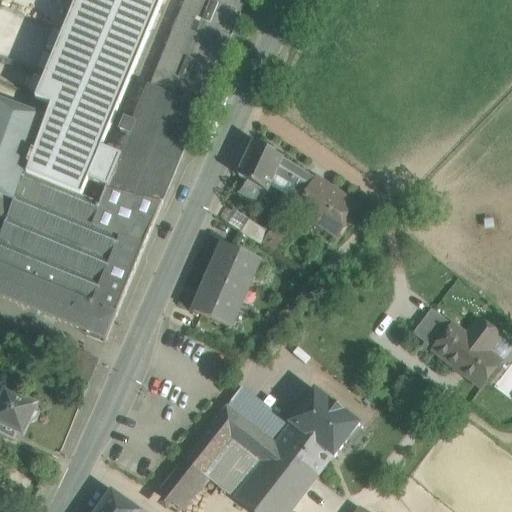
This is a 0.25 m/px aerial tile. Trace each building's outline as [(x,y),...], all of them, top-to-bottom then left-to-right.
[(52,107),(36,154),(33,153),(28,166),(31,167),(29,172),(25,171),(44,119),(0,102),(0,297),(107,342),(202,112),(149,90),(134,126),(130,137),(121,158),(108,190),(107,190),(101,206),(82,198),(89,182),(102,150),(164,0),(74,0),(78,1),(36,101),(52,107)] [(186,0),(149,90),(202,112),(247,0),(186,0)] [(134,126),(126,122),(121,133),(130,137),(134,126)] [(283,161),(254,143),(239,177),(247,182),(267,195),(267,194),(268,194),(276,176),(283,161)] [(102,150),(89,182),(107,190),(108,190),(121,158),(102,150)] [(306,175),(283,161),(276,176),(297,189),(306,175)] [(297,189),(287,204),(297,211),(297,210),(316,181),(315,181),(306,175),(297,189)] [(358,208),(316,180),(315,181),(316,181),(297,210),(337,237),(358,208)] [(267,195),(247,182),(239,195),(259,207),(267,195)] [(269,234),(249,221),(241,234),(261,247),(269,234)] [(261,263),(223,247),(222,248),(223,248),(214,269),(250,285),(260,264),(261,263)] [(250,285),(214,269),(204,291),(241,307),(250,285)] [(241,307),(204,291),(195,312),(194,312),(194,313),(232,329),(232,328),(241,307)] [(432,311),(413,335),(434,351),(453,327),(432,311)] [(468,338),(453,327),(434,351),(434,352),(482,389),(501,363),(484,351),(496,335),(480,322),(468,338)] [(99,361),(80,353),(70,378),(88,386),(99,361)] [(0,388),(0,434),(8,438),(11,431),(24,437),(30,424),(32,424),(37,423),(40,415),(39,410),(37,409),(38,407),(0,388)] [(288,425),(242,390),(162,495),(181,508),(205,476),(210,480),(235,447),(262,467),(236,500),(251,511),(296,511),(335,461),(288,425)] [(362,425),(315,390),(288,425),(335,461),(362,425)] [(262,467),(235,447),(210,480),(236,500),(262,467)] [(137,511),(113,495),(100,511),(137,511)]
